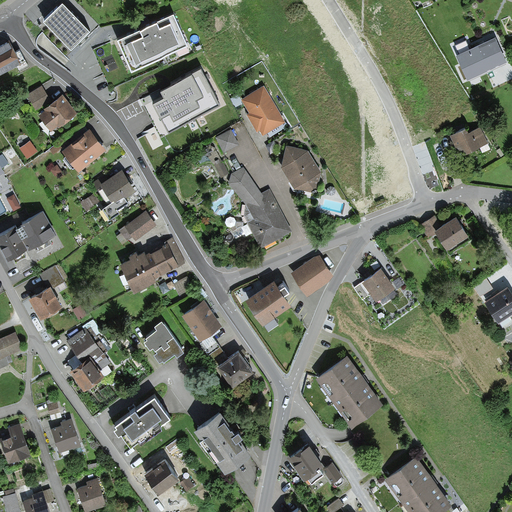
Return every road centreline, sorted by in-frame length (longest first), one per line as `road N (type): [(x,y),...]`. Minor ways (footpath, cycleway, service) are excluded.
road 1 (residential): [(10,13),(30,49),(108,117),(132,149),(214,287)]
road 2 (residential): [(156,511),(56,372),(0,270)]
road 3 (residential): [(288,392),(364,230)]
road 4 (residential): [(214,287),(364,230)]
road 5 (residential): [(364,230),(458,192),(511,197)]
road 6 (residential): [(214,287),(288,392)]
road 7 (residential): [(288,392),(263,511)]
